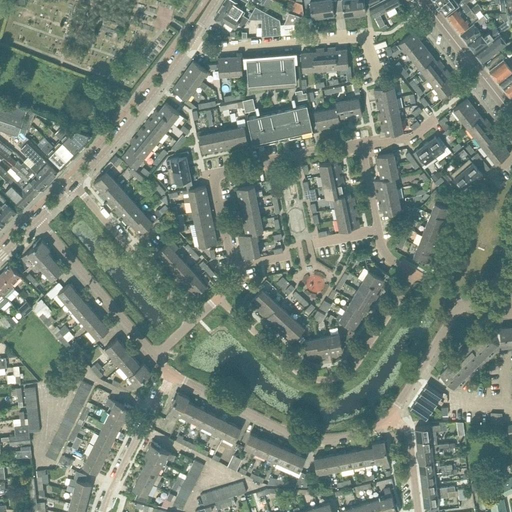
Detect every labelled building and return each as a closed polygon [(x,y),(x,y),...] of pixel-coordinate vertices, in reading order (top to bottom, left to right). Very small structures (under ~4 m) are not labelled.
[(237,1),(234,0),(224,0),(221,6),(245,22),(248,17),(243,14),(245,11),(241,9),(242,8),(235,3),(237,1)] [(302,4),(295,1),(293,0),(290,0),(294,2),(292,10),(304,14),(302,4)] [(304,0),(305,2),(305,5),(307,15),(312,14),(312,17),(318,16),(319,19),(324,18),(320,0),(304,0)] [(320,0),(324,18),(328,18),(328,15),(334,14),(333,11),(339,10),(337,0),(320,0)] [(337,0),(339,10),(343,9),(344,15),(350,14),(350,17),(356,16),(355,6),(353,0),(337,0)] [(353,0),(355,6),(356,16),(360,16),(360,13),(366,12),(364,0),(353,0)] [(380,0),(366,0),(369,6),(380,27),(385,24),(379,13),(387,9),(390,14),(397,11),(394,5),(400,2),(399,0),(380,0)] [(443,0),(438,4),(440,7),(445,13),(462,0),(443,0)] [(462,0),(445,13),(452,22),(470,8),(466,2),(469,0),(462,0)] [(470,8),(452,22),(459,31),(470,22),(476,17),(474,14),(482,8),(477,3),(470,8)] [(221,6),(214,17),(224,23),(225,21),(234,27),(237,23),(242,26),(243,27),(249,18),(248,17),(245,22),(221,6)] [(249,18),(262,18),(261,27),(261,36),(281,34),(280,24),(280,22),(279,19),(268,13),(266,12),(263,10),(255,6),(249,18)] [(284,24),(295,23),(301,23),(303,16),(289,12),(284,24)] [(476,35),(475,33),(480,29),(477,26),(489,16),(486,12),(460,32),(468,42),(476,35)] [(506,13),(498,13),(504,21),(507,19),(506,13)] [(476,35),(468,42),(475,52),(501,33),(501,32),(511,28),(511,26),(510,26),(509,22),(508,18),(508,19),(504,21),(497,27),(496,26),(490,31),(484,35),(481,31),(476,35)] [(284,24),(280,24),(281,34),(295,33),(295,23),(284,24)] [(399,42),(404,47),(401,49),(404,53),(420,40),(413,31),(399,42)] [(501,33),(475,52),(483,61),(496,51),(508,42),(503,37),(501,33)] [(404,53),(404,54),(407,51),(414,60),(427,49),(420,40),(404,53)] [(328,50),(324,51),(324,48),(325,68),(337,67),(335,47),(327,47),(328,50)] [(348,66),(347,49),(336,50),(335,47),(337,67),(348,66)] [(316,51),(312,52),(314,69),(325,68),(324,48),(316,48),(316,51)] [(434,58),(427,49),(414,60),(421,69),(434,58)] [(297,62),(297,52),(243,56),(244,66),(247,66),(248,85),(249,85),(249,84),(295,80),(295,82),(296,81),(295,62),(297,62)] [(301,52),(302,70),(314,69),(312,52),(301,52)] [(511,58),(510,61),(503,52),(486,66),(498,81),(511,70),(511,58)] [(218,57),(219,75),(231,74),(229,56),(218,57)] [(241,56),(229,56),(231,74),(242,73),(241,56)] [(439,59),(437,61),(434,58),(421,69),(428,78),(444,65),(439,59)] [(210,72),(206,69),(193,60),(186,70),(200,79),(203,75),(206,77),(210,72)] [(399,61),(395,64),(400,71),(404,67),(403,66),(399,61)] [(451,74),(446,68),(444,70),(442,67),(444,66),(444,65),(428,78),(435,87),(451,74)] [(409,74),(404,67),(400,71),(405,77),(409,74)] [(186,70),(180,79),(193,88),(196,83),(204,88),(207,84),(200,79),(186,70)] [(511,70),(498,81),(510,96),(511,94),(511,70)] [(436,93),(440,98),(456,85),(449,76),(451,74),(435,87),(439,92),(436,93)] [(414,89),(418,86),(416,83),(419,81),(416,76),(409,82),(414,89)] [(192,95),(195,91),(193,88),(180,79),(173,88),(187,98),(190,93),(192,95)] [(394,85),(387,87),(374,89),(375,97),(378,96),(379,100),(376,100),(396,96),(394,85)] [(424,92),(418,86),(414,89),(420,95),(424,92)] [(307,98),(306,92),(303,92),(302,89),(295,91),(297,100),(307,98)] [(378,111),(378,112),(398,108),(396,96),(376,100),(378,108),(381,108),(381,111),(378,111)] [(425,106),(428,103),(423,96),(419,99),(425,106)] [(0,128),(18,134),(28,107),(0,97),(0,128)] [(362,114),(359,98),(358,97),(347,99),(350,116),(362,114)] [(242,100),(245,112),(255,109),(253,98),(242,100)] [(467,98),(453,109),(461,118),(474,107),(467,98)] [(338,107),(337,107),(339,119),(350,116),(347,99),(337,101),(338,107)] [(166,102),(159,111),(172,122),(179,113),(166,102)] [(254,142),(255,145),(269,142),(278,140),(277,137),(288,134),(289,137),(312,132),(311,129),(312,129),(307,104),(247,117),(253,143),(254,143),(254,142)] [(422,110),(419,107),(419,106),(412,112),(415,116),(422,110)] [(340,123),(339,119),(337,107),(325,110),(329,126),(340,123)] [(461,118),(468,127),(481,116),(474,107),(461,118)] [(381,123),(401,119),(398,108),(378,112),(380,119),(383,119),(383,122),(381,123)] [(149,118),(165,131),(169,126),(172,122),(159,111),(156,109),(151,115),(154,117),(151,120),(149,118)] [(314,112),(317,128),(329,126),(325,110),(314,112)] [(438,121),(441,125),(444,128),(449,125),(446,123),(444,122),(448,119),(445,115),(438,121)] [(484,119),(481,116),(468,127),(475,136),(491,123),(486,117),(484,119)] [(142,127),(157,140),(165,131),(149,118),(144,124),(146,126),(144,129),(142,127)] [(386,134),(402,131),(403,130),(401,119),(381,123),(382,130),(385,130),(386,134)] [(420,124),(417,121),(411,126),(413,130),(420,124)] [(23,123),(21,128),(20,131),(25,134),(27,130),(26,130),(28,124),(27,124),(23,123)] [(62,126),(62,127),(71,136),(70,136),(82,147),(89,140),(91,135),(82,131),(77,129),(70,123),(65,129),(62,126)] [(493,126),(491,128),(489,125),(491,124),(491,123),(475,136),(482,145),(498,132),(493,126)] [(180,129),(187,134),(190,130),(183,125),(180,129)] [(248,142),(246,132),(244,126),(238,128),(237,125),(232,126),(236,145),(248,142)] [(445,130),(441,133),(444,137),(451,132),(448,128),(449,125),(444,128),(445,130)] [(232,126),(233,129),(227,130),(226,127),(221,128),(225,147),(236,145),(232,126)] [(82,147),(70,136),(71,136),(62,127),(55,133),(61,139),(60,139),(65,144),(75,154),(82,147)] [(135,136),(134,136),(150,149),(157,140),(142,127),(137,133),(139,135),(137,137),(135,136)] [(221,128),(221,131),(215,132),(215,129),(210,130),(214,149),(225,147),(221,128)] [(204,132),(198,133),(202,150),(202,151),(214,149),(210,130),(210,131),(210,133),(204,135),(204,132)] [(482,145),(489,154),(503,143),(496,134),(498,133),(498,132),(482,145)] [(177,141),(181,144),(186,137),(182,134),(177,141)] [(143,158),(150,149),(134,136),(130,142),(132,144),(129,147),(143,158)] [(435,136),(426,143),(435,156),(445,149),(435,136)] [(75,154),(65,144),(60,139),(53,147),(68,161),(75,154)] [(47,141),(41,148),(47,153),(55,161),(62,168),(68,161),(53,147),(47,141)] [(181,144),(177,141),(171,147),(175,151),(181,144)] [(462,146),(459,142),(452,148),(454,152),(462,146)] [(27,143),(21,149),(28,156),(34,163),(30,167),(46,184),(57,173),(50,166),(27,143)] [(435,156),(426,143),(412,152),(422,165),(435,156)] [(510,152),(503,143),(489,154),(496,163),(510,152)] [(469,144),(465,147),(470,154),(474,151),(469,144)] [(136,167),(143,158),(129,147),(122,156),(136,167)] [(0,165),(33,198),(40,191),(18,170),(13,165),(16,162),(3,150),(0,148),(0,165)] [(163,148),(158,155),(162,158),(168,151),(163,148)] [(189,167),(186,155),(189,154),(188,150),(180,152),(180,156),(168,158),(166,160),(169,171),(189,167)] [(414,158),(409,151),(405,154),(410,161),(414,158)] [(473,155),(479,162),(482,159),(477,152),(473,155)] [(376,156),(379,167),(396,164),(393,153),(376,156)] [(162,158),(158,155),(152,162),(157,165),(162,158)] [(122,159),(119,157),(113,163),(116,166),(122,159)] [(444,157),(439,160),(443,165),(447,162),(444,157)] [(414,158),(410,161),(415,168),(419,165),(414,158)] [(469,158),(460,166),(473,182),(482,174),(469,158)] [(486,171),(490,168),(488,166),(482,159),(479,162),(486,171)] [(24,161),(21,164),(18,160),(16,161),(16,162),(13,165),(18,170),(40,191),(46,184),(30,167),(24,161)] [(336,160),(319,163),(321,175),(341,171),(340,163),(337,164),(336,160)] [(379,167),(381,179),(398,175),(396,164),(379,167)] [(0,165),(0,173),(10,184),(5,189),(22,206),(23,207),(33,198),(0,165)] [(151,172),(144,166),(141,170),(148,176),(151,172)] [(473,182),(460,166),(451,174),(464,189),(473,182)] [(135,176),(138,172),(131,167),(128,171),(135,176)] [(189,167),(169,171),(171,183),(184,180),(190,179),(191,179),(189,167)] [(94,182),(101,191),(114,179),(110,175),(112,173),(109,169),(94,182)] [(341,171),(321,175),(324,186),(344,182),(342,175),(339,175),(338,172),(341,171)] [(437,171),(430,177),(432,179),(434,181),(441,175),(437,171)] [(145,178),(138,172),(135,176),(142,182),(145,178)] [(429,179),(424,172),(420,174),(425,182),(429,179)] [(381,179),(379,179),(374,180),(376,188),(379,187),(379,190),(376,191),(377,191),(396,187),(394,177),(398,176),(398,175),(381,179)] [(441,175),(434,181),(437,185),(444,179),(441,175)] [(160,184),(154,178),(150,181),(156,188),(160,184)] [(122,188),(114,179),(101,191),(99,193),(104,199),(107,197),(109,199),(122,188)] [(344,182),(324,186),(326,198),(350,193),(350,192),(346,193),(344,186),(341,186),(341,183),(344,182)] [(160,184),(156,188),(162,195),(166,191),(160,184)] [(257,184),(255,185),(237,188),(239,199),(257,196),(256,190),(258,189),(257,184)] [(205,185),(201,186),(188,189),(190,200),(207,197),(205,185)] [(412,196),(421,194),(426,193),(428,186),(427,185),(424,185),(424,188),(415,190),(416,195),(412,196)] [(382,202),(379,202),(379,203),(399,199),(396,187),(377,191),(378,199),(381,198),(382,202)] [(130,196),(122,188),(109,199),(107,201),(112,207),(114,205),(117,208),(114,210),(115,210),(130,196)] [(0,214),(7,221),(18,211),(3,196),(0,192),(0,214)] [(351,196),(350,193),(326,198),(333,197),(335,207),(355,203),(353,196),(351,196)] [(260,195),(257,196),(239,199),(241,211),(259,207),(258,201),(261,200),(260,195)] [(122,214),(124,216),(122,218),(137,205),(130,196),(115,210),(120,216),(122,214)] [(190,200),(193,211),(210,208),(207,197),(190,200)] [(401,210),(399,199),(379,203),(380,210),(383,209),(384,214),(401,210)] [(432,209),(431,213),(447,219),(451,209),(435,202),(432,209)] [(355,204),(355,203),(335,207),(337,219),(357,215),(356,207),(353,208),(352,204),(355,204)] [(162,213),(168,208),(165,204),(159,210),(162,213)] [(145,213),(137,205),(122,218),(127,224),(130,222),(132,225),(147,211),(145,213)] [(419,208),(414,206),(410,214),(415,216),(419,208)] [(259,207),(241,211),(244,222),(261,218),(260,212),(263,212),(262,207),(259,207)] [(193,211),(195,223),(212,219),(210,208),(193,211)] [(140,233),(153,222),(148,217),(151,215),(147,211),(132,225),(140,233)] [(178,226),(185,224),(183,213),(178,214),(173,215),(175,227),(178,226)] [(442,230),(447,219),(431,213),(426,223),(442,230)] [(358,218),(355,219),(354,215),(357,215),(337,219),(340,230),(360,226),(358,218)] [(414,218),(409,217),(406,225),(411,227),(414,218)] [(264,218),(261,218),(244,222),(246,233),(264,229),(262,223),(265,223),(264,218)] [(214,231),(212,219),(195,223),(197,234),(214,231)] [(426,223),(422,234),(438,241),(442,230),(426,223)] [(257,243),(255,232),(264,230),(264,229),(246,233),(238,235),(240,246),(257,243)] [(174,230),(173,231),(171,233),(176,240),(180,236),(174,230)] [(401,238),(406,240),(409,232),(404,230),(401,238)] [(200,245),(211,243),(217,242),(214,231),(197,234),(200,245)] [(434,251),(438,241),(422,234),(418,245),(434,251)] [(406,240),(401,238),(397,246),(402,248),(406,240)] [(35,245),(22,257),(26,261),(32,256),(35,260),(33,262),(35,261),(36,261),(47,251),(50,249),(50,248),(48,246),(42,239),(35,245)] [(167,242),(154,254),(162,263),(175,251),(167,242)] [(190,253),(193,250),(188,243),(184,246),(190,253)] [(243,258),(260,254),(257,243),(240,246),(243,258)] [(418,245),(417,246),(413,255),(429,262),(434,251),(418,245)] [(193,250),(190,253),(196,259),(199,256),(193,250)] [(47,251),(36,261),(43,270),(44,270),(55,260),(55,259),(47,251)] [(170,271),(183,259),(175,251),(162,263),(170,271)] [(191,268),(183,259),(170,271),(178,280),(191,268)] [(55,260),(44,270),(45,272),(51,279),(63,269),(55,260)] [(205,270),(209,267),(203,260),(199,264),(205,270)] [(9,265),(8,265),(4,269),(5,269),(1,273),(12,283),(20,275),(10,264),(9,265)] [(209,267),(205,270),(211,277),(215,273),(209,267)] [(364,267),(358,277),(363,280),(378,289),(384,279),(364,267)] [(178,280),(185,288),(198,277),(191,268),(178,280)] [(26,276),(31,281),(34,277),(30,272),(29,273),(26,276)] [(340,279),(344,282),(348,274),(344,272),(340,279)] [(14,287),(11,284),(12,283),(1,273),(0,273),(0,289),(6,295),(14,287)] [(286,279),(283,276),(277,283),(280,286),(286,279)] [(34,277),(31,281),(36,286),(39,282),(34,277)] [(206,285),(199,278),(198,277),(185,288),(193,297),(206,285)] [(339,289),(344,282),(340,279),(335,287),(339,289)] [(374,300),(378,294),(376,292),(378,289),(363,280),(357,290),(374,300)] [(77,292),(69,282),(57,293),(65,302),(77,292)] [(289,293),(295,287),(291,284),(285,290),(289,293)] [(0,289),(0,306),(9,298),(6,295),(0,289)] [(19,293),(24,298),(29,294),(23,289),(19,293)] [(270,296),(262,289),(250,301),(258,309),(270,296)] [(302,296),(295,290),(292,293),(299,299),(302,296)] [(372,303),(370,302),(372,299),(374,300),(357,290),(351,299),(368,310),(372,303)] [(85,301),(77,292),(65,302),(73,311),(85,301)] [(258,309),(267,317),(279,304),(270,296),(258,309)] [(302,296),(299,299),(305,305),(308,302),(302,296)] [(324,299),(319,307),(326,311),(331,304),(324,299)] [(345,304),(343,308),(360,318),(366,309),(368,310),(351,299),(348,305),(345,304)] [(7,304),(12,309),(16,305),(11,300),(7,304)] [(27,300),(18,308),(24,315),(25,315),(31,310),(33,307),(31,304),(27,300)] [(73,311),(81,320),(93,310),(85,301),(73,311)] [(311,303),(310,304),(305,309),(309,312),(315,306),(311,303)] [(267,317),(275,325),(287,312),(279,304),(267,317)] [(342,309),(345,310),(342,315),(339,314),(337,318),(354,328),(360,318),(343,308),(342,309)] [(40,315),(39,315),(44,321),(48,317),(52,314),(47,309),(43,312),(40,315)] [(325,314),(317,309),(312,317),(320,321),(325,314)] [(81,320),(89,329),(101,319),(93,310),(81,320)] [(275,325),(284,333),(295,320),(287,312),(275,325)] [(48,317),(44,321),(49,326),(52,323),(48,317)] [(109,328),(101,319),(89,329),(97,338),(109,328)] [(284,333),(292,340),(304,328),(295,320),(284,333)] [(511,323),(507,324),(507,326),(499,327),(501,346),(511,345),(511,323)] [(52,330),(55,333),(60,339),(63,336),(70,330),(65,324),(60,329),(57,325),(52,330)] [(496,328),(490,328),(486,333),(483,330),(478,335),(476,334),(472,338),(474,339),(463,349),(462,348),(458,352),(459,354),(449,364),(447,362),(443,366),(445,368),(440,373),(441,375),(438,379),(451,388),(453,386),(453,387),(497,344),(495,341),(498,339),(496,328)] [(63,336),(60,339),(64,344),(67,348),(71,345),(68,341),(74,336),(69,330),(63,336)] [(338,351),(342,350),(339,333),(327,335),(331,355),(339,354),(338,351)] [(331,355),(327,335),(316,338),(320,357),(328,356),(327,353),(330,352),(331,355)] [(105,347),(113,356),(124,346),(117,337),(105,347)] [(320,358),(320,357),(316,338),(305,340),(308,357),(319,355),(320,358)] [(67,348),(72,353),(75,350),(76,351),(81,347),(75,341),(71,345),(67,348)] [(132,355),(124,346),(113,356),(121,366),(132,355)] [(140,364),(132,355),(121,366),(128,374),(140,364)] [(128,374),(126,376),(128,379),(131,381),(127,385),(131,389),(144,378),(146,380),(153,373),(151,372),(145,364),(143,362),(140,364),(128,374)] [(19,365),(13,366),(14,374),(7,375),(8,383),(16,382),(21,382),(20,375),(19,365)] [(97,367),(93,370),(100,377),(103,374),(98,369),(97,367)] [(90,390),(93,385),(83,380),(80,385),(90,390)] [(424,387),(423,388),(439,398),(439,396),(442,393),(443,393),(427,382),(427,383),(427,384),(425,387),(424,387)] [(80,385),(78,390),(88,395),(90,390),(80,385)] [(419,394),(435,405),(435,403),(437,400),(438,400),(439,399),(423,389),(423,390),(421,393),(419,394)] [(78,390),(75,395),(85,400),(88,395),(78,390)] [(174,400),(166,416),(171,418),(174,413),(180,416),(181,414),(188,401),(189,397),(178,392),(174,400)] [(75,395),(73,400),(83,405),(85,400),(75,395)] [(415,401),(430,412),(431,411),(430,410),(433,406),(434,406),(418,395),(418,396),(419,397),(416,400),(415,401)] [(110,405),(107,410),(109,412),(123,419),(127,420),(132,409),(108,397),(105,402),(110,405)] [(73,400),(71,405),(81,410),(83,405),(73,400)] [(198,406),(188,401),(181,414),(192,420),(198,406)] [(410,407),(410,408),(426,418),(426,416),(428,413),(429,413),(430,413),(414,402),(414,404),(412,407),(411,407),(410,407)] [(71,405),(68,410),(78,415),(81,410),(71,405)] [(209,411),(198,406),(192,420),(202,425),(209,411)] [(68,410),(66,415),(76,420),(78,415),(68,410)] [(220,417),(209,411),(202,425),(213,430),(220,417)] [(118,429),(123,419),(109,412),(106,419),(104,422),(118,429)] [(66,415),(63,420),(73,425),(76,420),(66,415)] [(224,436),(231,422),(220,417),(213,430),(224,436)] [(29,431),(28,426),(28,424),(25,424),(25,418),(19,418),(20,425),(14,425),(15,435),(29,433),(29,431)] [(63,420),(61,425),(71,430),(73,425),(63,420)] [(431,438),(436,437),(435,430),(447,429),(446,421),(439,421),(439,424),(415,427),(416,440),(431,438)] [(99,433),(113,440),(118,429),(104,422),(99,433)] [(234,441),(241,427),(231,422),(224,436),(234,441)] [(61,425),(58,430),(68,435),(71,430),(61,425)] [(58,430),(56,435),(66,440),(68,435),(58,430)] [(244,447),(255,452),(261,437),(250,432),(244,447)] [(29,433),(15,435),(9,435),(10,444),(30,442),(30,433),(29,433)] [(93,444),(107,451),(113,440),(99,433),(93,444)] [(183,438),(184,436),(179,434),(176,440),(181,442),(183,438)] [(56,435),(53,440),(63,445),(66,440),(56,435)] [(272,442),(261,437),(255,452),(266,456),(272,442)] [(181,442),(185,445),(191,448),(194,443),(183,438),(181,442)] [(454,441),(432,444),(431,438),(416,440),(418,450),(455,446),(454,441)] [(53,440),(51,445),(61,450),(63,445),(53,440)] [(374,442),(372,442),(373,446),(376,461),(376,463),(382,461),(383,462),(384,467),(390,466),(389,461),(386,449),(384,440),(374,442)] [(266,456),(277,461),(283,447),(272,442),(266,456)] [(172,460),(175,455),(151,443),(145,454),(149,456),(165,464),(165,463),(168,458),(172,460)] [(191,448),(195,450),(202,453),(204,448),(194,443),(191,448)] [(88,455),(102,462),(107,451),(93,444),(88,455)] [(51,445),(48,450),(59,455),(61,450),(51,445)] [(364,463),(364,464),(376,461),(373,446),(361,448),(364,463)] [(418,450),(419,461),(434,460),(433,454),(450,452),(454,452),(453,447),(455,447),(455,446),(418,450)] [(277,461),(275,467),(286,471),(288,466),(295,452),(283,447),(277,461)] [(364,464),(364,463),(361,448),(349,450),(352,466),(364,464)] [(48,450),(46,455),(56,460),(59,455),(48,450)] [(337,453),(340,468),(352,466),(349,450),(337,453)] [(288,466),(286,471),(297,476),(299,471),(306,456),(295,452),(288,466)] [(74,459),(62,454),(62,453),(59,460),(70,466),(74,459)] [(340,468),(337,453),(326,455),(329,470),(340,468)] [(88,455),(83,465),(97,472),(102,462),(88,455)] [(242,459),(233,455),(228,466),(237,470),(242,459)] [(326,455),(314,457),(317,473),(329,470),(326,455)] [(158,474),(161,467),(166,470),(169,465),(165,463),(165,464),(149,456),(143,466),(158,474)] [(204,464),(194,459),(192,464),(202,469),(204,464)] [(439,459),(434,460),(419,461),(420,472),(453,468),(452,463),(439,465),(439,459)] [(28,477),(34,477),(33,470),(32,464),(18,465),(19,472),(28,472),(28,477)] [(202,469),(192,464),(189,469),(199,474),(202,469)] [(153,485),(158,474),(143,466),(138,477),(153,485)] [(256,479),(258,475),(260,470),(256,467),(254,473),(252,472),(249,476),(256,479)] [(420,472),(421,483),(436,481),(435,475),(453,473),(453,474),(457,473),(457,468),(453,468),(420,472)] [(38,483),(43,483),(42,474),(45,473),(45,469),(36,470),(38,483)] [(199,474),(189,469),(187,474),(197,479),(199,474)] [(88,495),(91,483),(85,481),(87,475),(76,470),(74,478),(76,479),(75,486),(68,484),(66,489),(88,495)] [(301,471),(295,485),(306,486),(308,474),(301,471)] [(495,475),(499,482),(505,494),(511,490),(511,485),(508,478),(504,480),(500,472),(495,475)] [(197,479),(187,474),(184,479),(194,484),(197,479)] [(270,476),(267,484),(282,485),(282,480),(270,476)] [(135,498),(146,502),(149,496),(148,495),(153,485),(138,477),(133,488),(138,491),(135,498)] [(184,481),(176,477),(171,488),(176,490),(176,489),(179,491),(180,489),(182,484),(184,481)] [(391,477),(375,481),(376,485),(392,481),(391,477)] [(194,484),(184,479),(184,481),(182,484),(192,489),(194,484)] [(481,480),(471,481),(472,490),(478,489),(478,487),(482,486),(484,482),(482,480),(481,480)] [(241,493),(244,492),(246,491),(243,481),(238,482),(241,493)] [(423,494),(455,490),(455,485),(437,487),(436,481),(421,483),(423,494)] [(238,482),(232,484),(236,495),(241,493),(238,482)] [(482,486),(481,489),(489,493),(492,487),(492,486),(484,482),(482,486)] [(192,489),(182,484),(180,489),(190,494),(192,489)] [(232,484),(227,486),(230,496),(233,495),(236,495),(232,484)] [(227,486),(222,487),(225,498),(227,497),(230,496),(227,486)] [(222,487),(216,489),(220,500),(225,498),(222,487)] [(397,511),(389,487),(383,489),(386,496),(379,498),(383,511),(397,511)] [(85,507),(88,495),(66,489),(73,491),(70,503),(85,507)] [(190,494),(180,489),(177,494),(187,499),(190,494)] [(216,489),(211,491),(214,501),(215,501),(220,500),(216,489)] [(455,490),(423,494),(424,505),(428,505),(429,511),(439,510),(438,498),(449,496),(458,495),(457,490),(455,490)] [(211,491),(206,492),(209,503),(214,501),(211,491)] [(206,492),(200,494),(204,505),(209,503),(206,492)] [(187,499),(177,494),(175,499),(185,504),(187,499)] [(233,495),(230,496),(227,497),(229,505),(236,503),(233,495)] [(227,497),(225,498),(220,500),(215,501),(217,509),(229,505),(227,497)] [(371,511),(383,511),(379,498),(368,501),(371,511)] [(503,498),(490,500),(481,502),(482,507),(491,505),(492,511),(505,508),(503,498)] [(185,504),(175,499),(172,504),(182,509),(185,504)] [(37,509),(45,509),(45,501),(37,502),(37,509)] [(358,511),(371,511),(368,501),(357,505),(358,511)] [(332,511),(329,502),(318,506),(319,511),(332,511)] [(83,511),(85,507),(70,503),(67,511),(83,511)]
